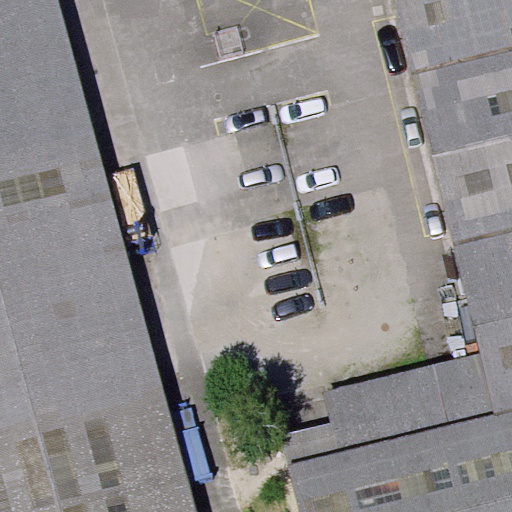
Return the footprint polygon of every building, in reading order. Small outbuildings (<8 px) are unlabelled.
[(0,0),(0,511),(198,511),(62,0),(0,0)] [(511,0),(392,0),(407,74),(511,47),(511,0)] [(511,229),(511,47),(407,74),(454,244),(511,229)] [(511,408),(511,229),(454,244),(479,354),(494,413),(511,408)] [(511,511),(511,408),(494,413),(479,354),(323,393),(331,422),(283,435),(300,511),(511,511)]
